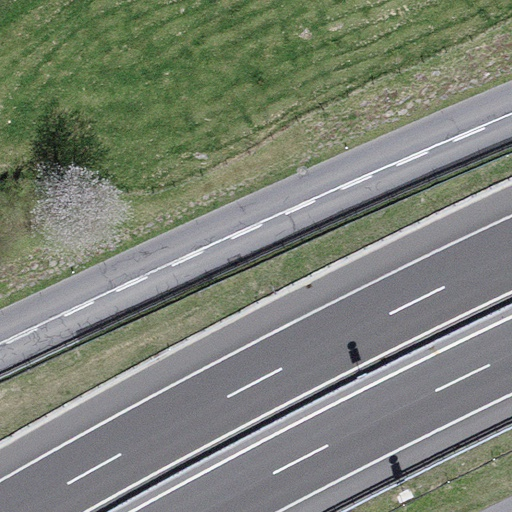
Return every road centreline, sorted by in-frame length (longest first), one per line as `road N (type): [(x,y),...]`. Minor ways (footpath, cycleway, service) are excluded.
road 1 (tertiary): [(511,110),(0,330)]
road 2 (motorway): [(511,257),(393,311),(19,511)]
road 3 (motorway): [(208,511),(511,357)]
